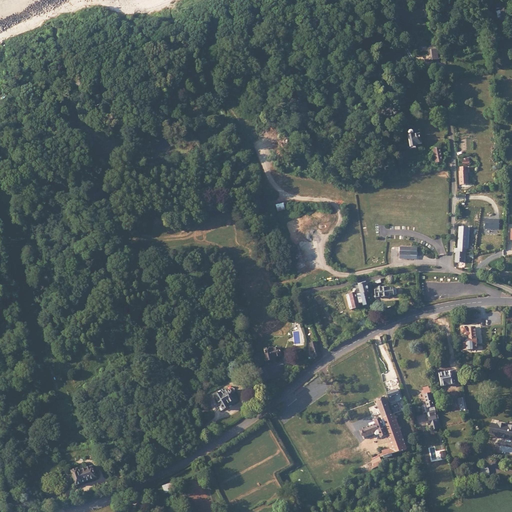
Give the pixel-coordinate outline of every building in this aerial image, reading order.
[(500,17),(498,18),(498,21),(503,21),(503,17),(509,16),(507,0),(500,0),(501,3),(501,11),(500,11),(500,17)] [(81,99),(91,97),(90,89),(77,91),(78,96),(81,96),(81,99)] [(347,132),(339,133),(340,141),(348,139),(349,145),(356,144),(356,138),(363,137),(362,130),(356,130),(355,125),(347,126),(347,132)] [(412,148),(417,148),(417,146),(417,145),(423,145),(422,135),(417,135),(416,135),(416,131),(415,129),(413,129),(411,131),(412,135),(411,135),(412,146),(412,148)] [(434,150),(434,157),(431,157),(431,162),(435,161),(441,161),(440,149),(434,150)] [(467,172),(460,172),(461,185),(469,184),(469,176),(467,176),(467,172)] [(500,220),(485,220),(485,228),(500,229),(500,220)] [(401,248),(400,256),(411,256),(411,249),(401,248)] [(359,286),(364,308),(368,307),(368,302),(370,302),(368,284),(359,286)] [(396,285),(374,290),(375,298),(397,294),(396,285)] [(357,287),(348,289),(349,295),(343,297),(344,305),(360,302),(357,287)] [(465,318),(457,319),(457,325),(461,324),(461,330),(465,329),(466,338),(463,338),(464,343),(461,344),(462,350),(474,348),(472,341),(476,340),(475,335),(473,335),(470,320),(466,321),(465,318)] [(318,355),(314,339),(307,341),(312,357),(318,355)] [(281,349),(278,350),(275,351),(274,349),(266,351),(269,362),(277,360),(276,358),(282,356),(281,349)] [(159,360),(150,365),(153,370),(165,364),(163,361),(161,362),(159,360)] [(264,366),(259,369),(265,382),(271,379),(264,366)] [(451,371),(440,373),(442,384),(457,381),(456,375),(452,375),(451,371)] [(397,385),(386,389),(389,398),(391,397),(392,398),(392,399),(394,398),(394,397),(395,396),(393,393),(399,391),(397,385)] [(460,403),(457,387),(449,388),(452,404),(460,403)] [(222,393),(216,396),(221,407),(219,408),(220,411),(222,411),(223,412),(229,409),(229,407),(239,403),(235,395),(236,395),(234,391),(230,393),(229,391),(223,394),(222,393)] [(435,393),(429,394),(432,412),(433,412),(434,417),(439,416),(440,422),(433,424),(434,429),(438,428),(443,427),(441,415),(440,415),(438,405),(438,404),(437,402),(435,393)] [(376,396),(378,402),(382,417),(379,418),(370,422),(371,425),(358,430),(361,438),(372,433),(373,437),(377,435),(386,432),(392,450),(389,450),(390,454),(404,449),(394,414),(390,413),(385,394),(376,396)] [(382,417),(378,402),(373,404),(371,406),(372,410),(374,411),(377,411),(379,418),(382,417)] [(176,422),(171,424),(175,437),(181,436),(180,431),(185,430),(181,418),(175,420),(176,422)] [(389,454),(390,454),(389,450),(392,450),(386,432),(377,435),(378,437),(383,436),(387,448),(379,451),(379,453),(380,457),(389,454)] [(372,470),(381,465),(377,459),(370,462),(368,463),(372,470)] [(368,463),(356,470),(359,477),(372,470),(368,463)] [(92,465),(74,472),(77,484),(96,477),(92,465)] [(172,483),(162,487),(165,495),(175,491),(172,483)]
